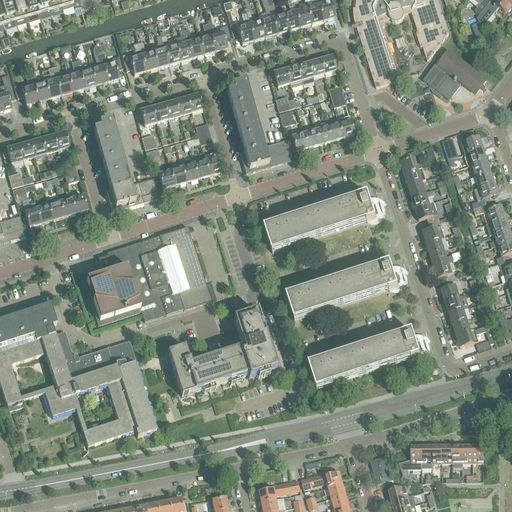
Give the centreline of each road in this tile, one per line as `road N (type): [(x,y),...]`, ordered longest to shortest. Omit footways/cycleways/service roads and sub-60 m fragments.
road 1 (residential): [(450,370),(439,357),(377,153)]
road 2 (unclassified): [(17,511),(238,471)]
road 3 (secondary): [(232,448),(15,492)]
road 4 (residential): [(202,315),(109,345),(90,341),(67,319),(46,257)]
road 5 (secondary): [(511,367),(344,415)]
road 6 (secondary): [(347,427),(511,378)]
road 7 (residential): [(241,408),(298,390),(268,300),(255,297)]
road 8 (unclassified): [(353,447),(511,393)]
road 9 (residential): [(238,196),(377,153)]
road 10 (residential): [(203,78),(341,41)]
road 11 (residential): [(68,118),(203,78)]
road 12 (residential): [(104,239),(238,196)]
road 13 (residential): [(104,239),(68,118)]
road 14 (residential): [(238,196),(203,78)]
road 15 (residential): [(377,153),(491,114)]
